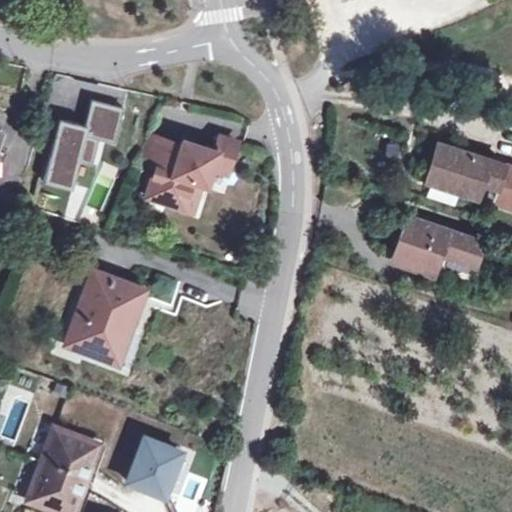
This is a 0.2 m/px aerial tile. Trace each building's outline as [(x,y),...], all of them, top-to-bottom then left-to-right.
[(113,144),(121,107),(89,99),(83,125),(64,120),(61,133),(55,132),(43,181),(71,188),(77,164),(90,167),(97,140),(113,144)] [(216,135),(211,150),(228,156),(233,140),(216,135)] [(156,156),(144,196),(179,208),(188,180),(197,183),(203,185),(208,167),(223,173),(228,156),(211,150),(181,140),(176,155),(174,162),(156,156)] [(469,153),(437,142),(424,180),(511,209),(511,166),(502,163),(500,169),(467,159),(469,153)] [(159,149),(156,156),(174,162),(176,155),(159,149)] [(502,163),(469,153),(467,159),(500,169),(502,163)] [(189,210),(197,183),(188,180),(179,208),(189,210)] [(407,217),(392,258),(431,272),(438,251),(473,263),(480,242),(407,217)] [(91,272),(65,344),(103,358),(117,320),(131,325),(144,290),(91,272)] [(117,363),(131,325),(117,320),(103,358),(117,363)] [(36,479),(28,499),(61,511),(71,511),(77,497),(95,445),(54,429),(36,479)] [(185,453),(146,439),(129,484),(168,498),(185,453)]
